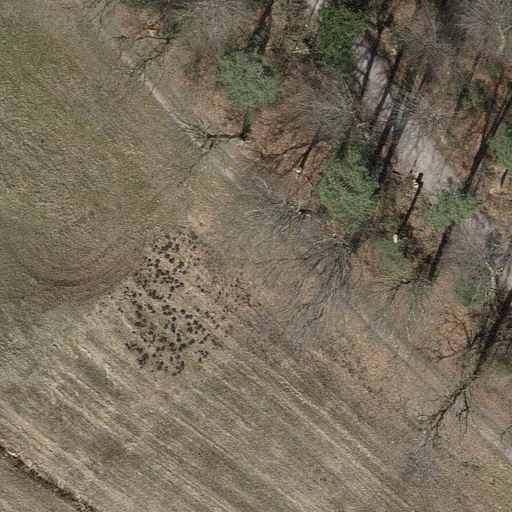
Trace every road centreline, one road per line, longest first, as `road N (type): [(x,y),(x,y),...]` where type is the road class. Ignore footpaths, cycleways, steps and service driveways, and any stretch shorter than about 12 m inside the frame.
road 1 (track): [(90,0),(464,404),(511,443)]
road 2 (track): [(511,271),(327,0)]
